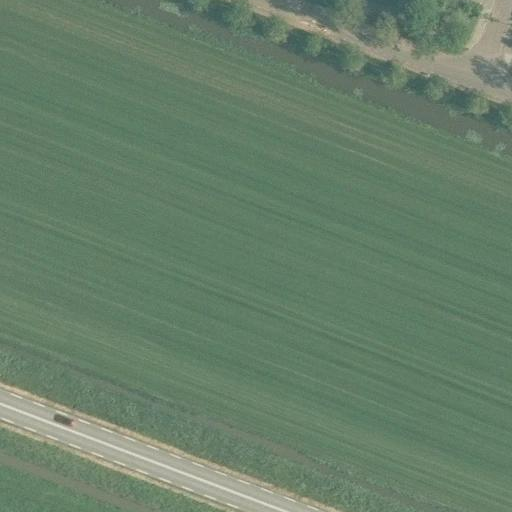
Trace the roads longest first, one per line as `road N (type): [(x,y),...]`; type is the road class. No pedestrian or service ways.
road 1 (tertiary): [(280,511),(0,405)]
road 2 (residential): [(477,73),(279,0)]
